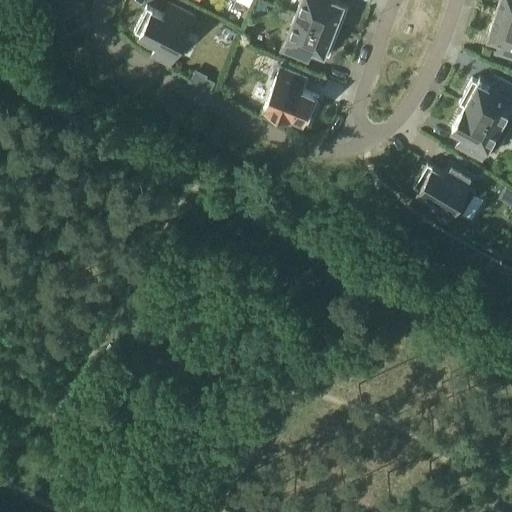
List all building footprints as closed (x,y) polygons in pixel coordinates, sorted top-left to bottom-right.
[(300,0),(296,11),(340,28),(349,3),(341,0),(300,0)] [(511,0),(499,0),(496,9),(511,13),(511,0)] [(195,14),(171,1),(165,13),(147,4),(135,29),(158,41),(153,53),(170,62),(195,14)] [(511,55),(511,13),(496,9),(488,34),(501,38),(497,51),(511,55)] [(330,54),(340,28),(296,11),(281,49),(307,59),(312,47),(330,54)] [(306,75),(281,65),(262,110),(289,120),(291,113),(309,120),(319,94),(301,87),(306,75)] [(511,82),(496,74),(490,85),(473,76),(460,100),(501,122),(511,101),(511,82)] [(211,88),(214,81),(207,78),(204,84),(211,88)] [(464,133),(458,144),(482,157),(501,122),(460,100),(459,101),(464,104),(452,126),(464,133)] [(475,173),(451,159),(444,170),(428,160),(413,184),(436,198),(429,209),(446,219),(475,173)]
